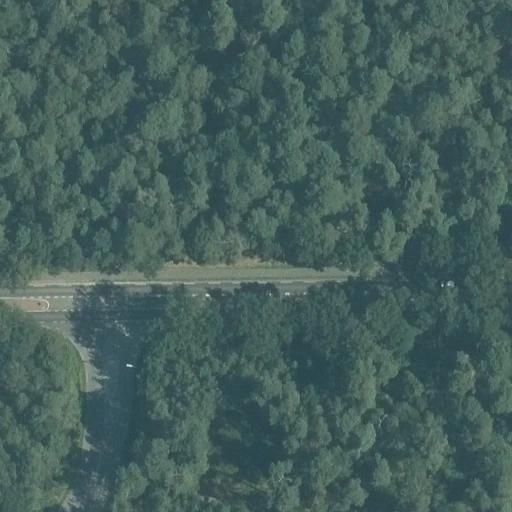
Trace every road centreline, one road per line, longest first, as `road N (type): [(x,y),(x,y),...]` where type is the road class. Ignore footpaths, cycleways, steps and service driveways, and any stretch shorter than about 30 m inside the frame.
road 1 (track): [(511,153),(0,161)]
road 2 (secondary): [(511,291),(113,304)]
road 3 (unclassified): [(80,511),(109,400),(113,304)]
